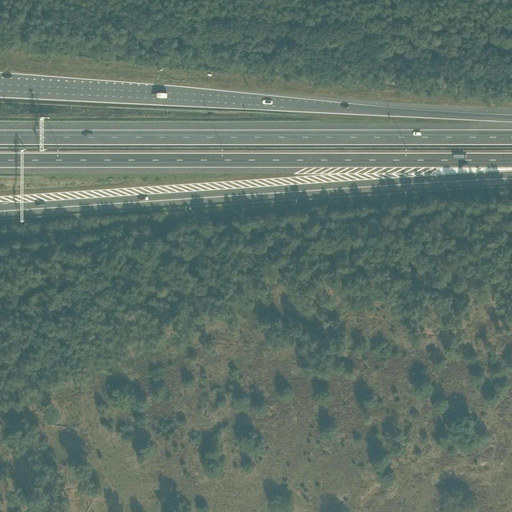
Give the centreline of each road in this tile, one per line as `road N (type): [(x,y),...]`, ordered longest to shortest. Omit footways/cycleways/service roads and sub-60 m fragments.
road 1 (motorway): [(0,205),(511,173)]
road 2 (motorway): [(511,119),(0,87)]
road 3 (motorway): [(511,137),(0,138)]
road 4 (motorway): [(0,160),(511,160)]
road 5 (track): [(511,38),(189,20),(63,4)]
